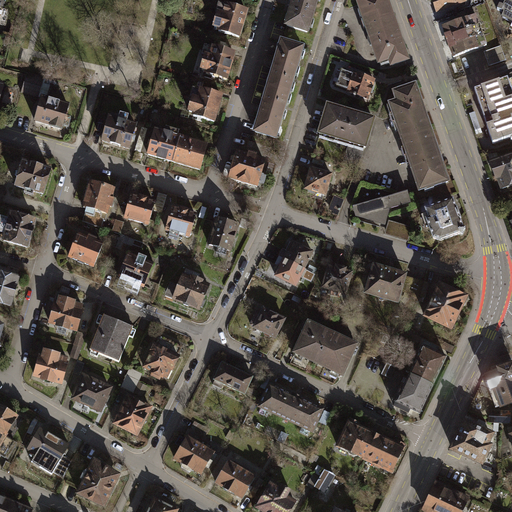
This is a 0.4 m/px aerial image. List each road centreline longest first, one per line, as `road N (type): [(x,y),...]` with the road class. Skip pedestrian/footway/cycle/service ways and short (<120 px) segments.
road 1 (secondary): [(498,270),(409,0)]
road 2 (residential): [(212,339),(432,441)]
road 3 (residential): [(498,281),(274,212)]
road 4 (residential): [(274,212),(341,0)]
road 5 (residential): [(209,195),(267,0)]
road 6 (residential): [(43,268),(212,339)]
road 7 (secondary): [(432,441),(497,289)]
road 8 (residential): [(8,388),(147,470)]
road 9 (residential): [(147,470),(212,339)]
road 10 (residential): [(212,339),(274,212)]
road 11 (residential): [(76,156),(209,195)]
road 12 (residential): [(43,268),(8,388)]
